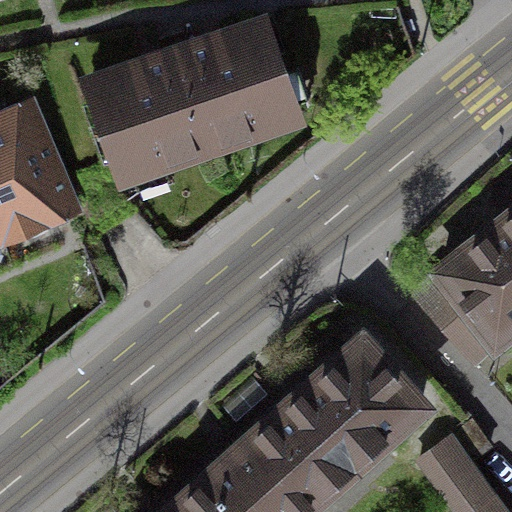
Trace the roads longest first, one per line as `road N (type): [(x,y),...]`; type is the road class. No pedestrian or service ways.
road 1 (tertiary): [(332,217),(0,493)]
road 2 (residential): [(511,430),(332,217)]
road 3 (tertiary): [(511,71),(332,217)]
